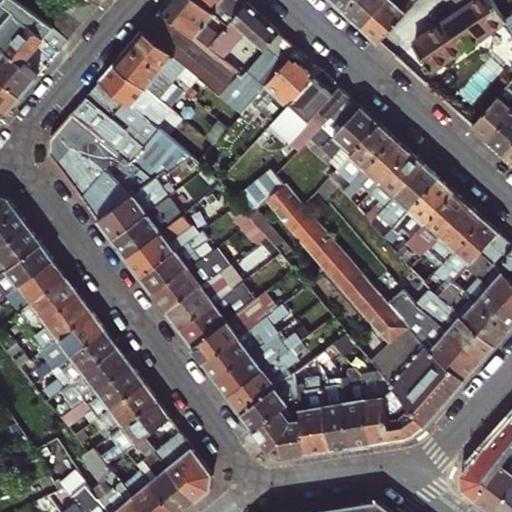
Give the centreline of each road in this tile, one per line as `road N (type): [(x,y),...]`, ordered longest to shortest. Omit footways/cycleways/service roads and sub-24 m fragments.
road 1 (residential): [(261,489),(10,156)]
road 2 (residential): [(288,0),(511,200)]
road 3 (residential): [(10,156),(141,0)]
road 4 (residential): [(399,467),(442,448),(511,370)]
road 5 (residential): [(261,489),(399,467)]
